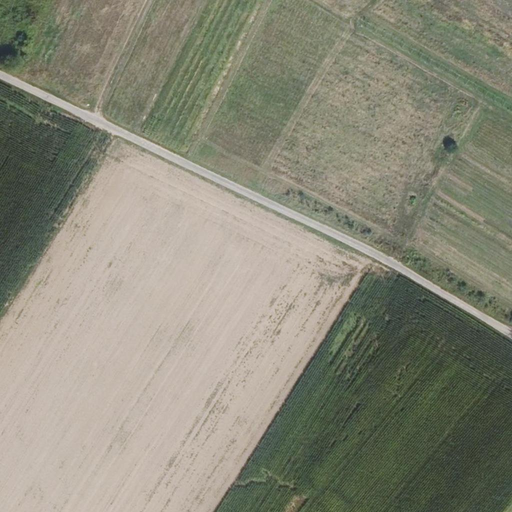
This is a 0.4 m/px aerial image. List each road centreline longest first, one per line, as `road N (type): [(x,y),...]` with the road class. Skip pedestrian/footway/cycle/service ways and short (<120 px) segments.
road 1 (unclassified): [(0,75),(411,274),(511,335)]
road 2 (track): [(98,122),(153,0)]
